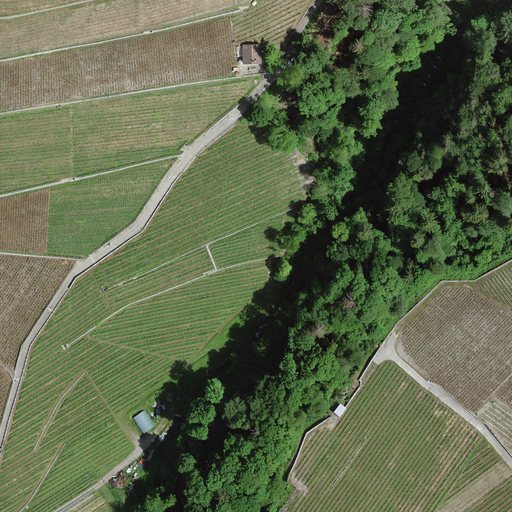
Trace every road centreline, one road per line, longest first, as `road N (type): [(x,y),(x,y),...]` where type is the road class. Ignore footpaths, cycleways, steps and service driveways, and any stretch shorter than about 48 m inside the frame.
road 1 (track): [(0,442),(26,344),(69,278),(132,231),(181,164),(274,77),(318,0)]
road 2 (track): [(511,464),(481,427),(387,350)]
road 3 (track): [(56,511),(152,437)]
